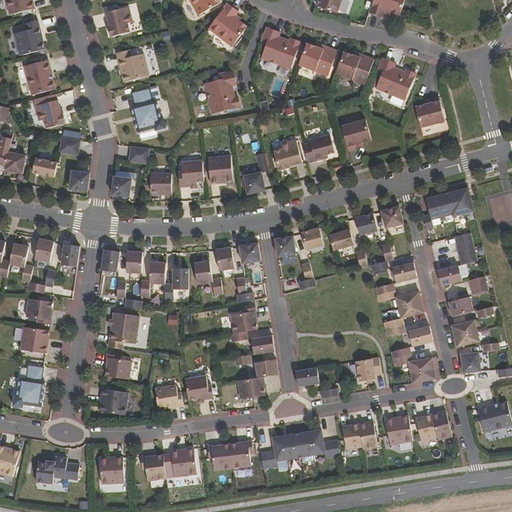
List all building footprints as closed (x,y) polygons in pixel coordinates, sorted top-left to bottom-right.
[(35,9),(32,0),(5,0),(9,15),(35,9)] [(189,0),(199,16),(220,4),(217,0),(189,0)] [(320,0),(318,8),(338,14),(342,0),(320,0)] [(374,0),(370,13),(383,17),(384,12),(390,14),(391,13),(400,16),(405,0),(374,0)] [(208,30),(232,48),(247,28),(239,22),(240,21),(235,18),(238,13),(227,5),(208,30)] [(130,7),(107,13),(110,26),(108,26),(111,37),(131,32),(129,23),(134,22),(130,7)] [(355,10),(355,20),(365,20),(365,10),(355,10)] [(45,50),(38,21),(25,24),(26,31),(14,34),(20,56),(45,50)] [(262,59),(291,70),(301,43),(291,39),(290,42),(282,39),(281,40),(278,39),(280,34),(267,29),(262,42),(267,44),(262,59)] [(298,70),(327,80),(336,56),(315,48),(314,52),(306,48),(298,70)] [(125,82),(150,76),(144,54),(133,57),(131,50),(118,53),(125,82)] [(336,74),(365,85),(375,61),(354,53),(353,56),(344,53),(336,74)] [(49,60),(25,65),(32,96),(56,90),(49,60)] [(375,92),(404,104),(415,78),(405,74),(404,77),(396,73),(395,75),(392,73),(395,68),(382,62),(376,75),(381,78),(375,92)] [(213,115),(241,107),(238,97),(235,98),(233,89),(231,90),(230,86),(236,85),(233,72),(219,75),(220,80),(205,84),(213,115)] [(154,103),(150,88),(132,93),(136,106),(132,107),(139,133),(156,128),(157,132),(167,129),(164,119),(162,120),(157,102),(154,103)] [(421,128),(445,122),(439,98),(425,101),(426,105),(416,108),(421,128)] [(58,101),(35,106),(39,122),(44,120),(46,129),(66,124),(63,114),(61,114),(58,101)] [(9,116),(0,113),(0,121),(7,123),(9,116)] [(350,151),(363,147),(362,143),(373,140),(367,120),(343,127),(350,151)] [(304,145),(309,163),(329,157),(328,154),(336,152),(331,134),(310,140),(311,143),(304,145)] [(78,155),(80,141),(63,138),(61,145),(60,152),(78,155)] [(303,162),(297,140),(282,144),(284,148),(275,151),(280,171),(291,168),(290,166),(303,162)] [(149,157),(150,149),(132,147),(130,162),(148,164),(149,157)] [(264,147),(256,148),(261,173),(244,176),(248,194),(266,191),(262,173),(269,171),(264,147)] [(0,165),(7,167),(10,153),(0,150),(0,165)] [(10,153),(7,167),(6,170),(23,174),(27,156),(10,153)] [(234,182),(232,156),(209,158),(211,184),(234,182)] [(33,173),(55,177),(58,163),(36,159),(33,173)] [(203,160),(182,162),(183,172),(179,173),(180,186),(192,185),(198,184),(198,182),(205,181),(203,160)] [(344,162),(332,165),(334,171),(345,169),(344,162)] [(71,189),(88,191),(90,173),(73,171),(71,189)] [(172,195),(172,174),(152,174),(152,192),(160,192),(159,195),(172,195)] [(113,195),(130,197),(133,179),(115,177),(113,195)] [(469,189),(458,191),(464,214),(474,212),(469,189)] [(464,214),(458,191),(447,194),(453,215),(453,217),(464,214)] [(453,215),(447,194),(437,197),(442,217),(453,215)] [(442,217),(437,197),(427,199),(431,215),(432,220),(442,217)] [(400,207),(382,211),(386,228),(404,223),(400,207)] [(378,230),(374,214),(356,218),(361,235),(378,230)] [(320,228),(303,233),(307,250),(324,245),(320,228)] [(351,230),(330,236),(334,251),(354,245),(351,230)] [(455,237),(457,244),(472,240),(471,233),(455,237)] [(294,237),(276,240),(279,257),(297,254),(294,237)] [(40,239),(36,260),(51,263),(55,242),(53,242),(40,239)] [(0,262),(2,263),(0,270),(0,276),(8,278),(10,265),(11,262),(3,261),(6,242),(0,240),(0,262)] [(451,240),(432,247),(436,257),(455,250),(451,240)] [(457,244),(459,251),(474,247),(472,240),(457,244)] [(30,282),(31,283),(34,267),(26,265),(30,247),(15,244),(11,262),(10,265),(25,267),(22,281),(30,282)] [(77,268),(80,247),(65,244),(62,265),(77,268)] [(259,244),(241,246),(243,264),(261,261),(259,244)] [(390,244),(383,246),(387,261),(394,260),(390,244)] [(459,251),(461,258),(476,254),(474,247),(459,251)] [(232,248),(217,250),(220,271),(235,268),(232,248)] [(117,273),(120,252),(105,250),(102,270),(117,273)] [(365,251),(357,253),(361,268),(369,266),(365,251)] [(142,273),(143,253),(128,252),(127,273),(142,273)] [(476,254),(461,258),(462,265),(478,261),(476,254)] [(399,259),(401,265),(412,262),(410,255),(399,259)] [(198,282),(214,280),(211,261),(195,263),(198,282)] [(388,269),(387,261),(372,265),(374,273),(388,269)] [(437,263),(438,270),(451,268),(450,261),(437,263)] [(166,263),(151,263),(150,281),(142,281),(141,297),(150,297),(150,284),(165,285),(166,263)] [(310,263),(303,265),(307,280),(314,278),(310,263)] [(414,263),(393,268),(397,283),(418,277),(414,263)] [(459,266),(438,271),(442,286),(463,281),(459,266)] [(189,269),(173,269),(173,285),(165,285),(165,300),(173,300),(173,290),(188,290),(189,269)] [(57,272),(49,270),(45,286),(53,287),(56,274),(57,272)] [(240,295),(248,293),(245,275),(237,276),(240,295)] [(470,281),(471,288),(486,284),(485,277),(470,281)] [(314,278),(307,280),(300,282),(302,290),(316,286),(314,278)] [(221,279),(214,280),(216,295),(224,294),(221,279)] [(44,294),(45,286),(31,283),(30,282),(28,291),(44,294)] [(118,297),(126,298),(126,283),(118,282),(118,297)] [(466,282),(445,288),(449,301),(470,294),(466,282)] [(394,284),(376,288),(378,295),(395,291),(394,284)] [(486,284),(471,288),(473,295),(488,291),(486,284)] [(397,298),(395,291),(378,295),(380,302),(397,298)] [(420,292),(397,298),(400,308),(422,302),(420,292)] [(240,295),(238,295),(239,303),(255,301),(253,293),(248,293),(240,295)] [(470,297),(449,302),(453,317),(474,312),(470,297)] [(53,302),(29,299),(27,317),(38,319),(38,323),(51,325),(53,313),(51,313),(53,302)] [(143,301),(127,299),(126,307),(142,310),(143,301)] [(425,312),(422,302),(400,308),(402,318),(425,312)] [(492,307),(477,311),(479,318),(494,314),(492,307)] [(231,316),(234,334),(247,332),(258,330),(256,319),(257,319),(255,308),(242,310),(243,314),(231,316)] [(114,312),(109,348),(123,350),(124,342),(136,344),(141,316),(114,312)] [(169,314),(169,324),(178,325),(179,314),(169,314)] [(404,326),(402,318),(385,323),(386,330),(404,326)] [(453,327),(455,337),(478,331),(475,321),(453,327)] [(406,332),(404,326),(386,330),(388,337),(406,332)] [(430,326),(410,332),(413,347),(434,341),(430,326)] [(47,354),(50,331),(24,327),(21,350),(47,354)] [(478,331),(455,337),(458,347),(480,341),(478,331)] [(234,334),(231,334),(233,343),(248,340),(247,332),(234,334)] [(273,336),(253,339),(255,354),(275,351),(273,336)] [(499,344),(483,345),(484,352),(500,351),(499,344)] [(410,348),(392,352),(394,359),(411,355),(410,348)] [(482,371),(479,353),(462,355),(464,373),(482,371)] [(106,376),(130,380),(132,361),(121,359),(122,356),(108,354),(107,366),(108,366),(106,376)] [(251,355),(235,358),(237,366),(252,364),(251,355)] [(411,355),(394,359),(395,366),(410,363),(412,373),(435,369),(433,358),(413,362),(411,355)] [(380,358),(357,362),(360,382),(376,380),(375,375),(382,373),(380,358)] [(257,363),(259,378),(264,377),(279,375),(277,360),(257,363)] [(44,367),(29,365),(26,379),(20,378),(17,397),(15,396),(13,406),(23,408),(24,404),(42,407),(45,382),(42,381),(44,367)] [(320,384),(317,368),(297,372),(299,387),(320,384)] [(511,368),(498,370),(499,378),(511,376),(511,368)] [(435,369),(412,373),(415,383),(436,379),(435,369)] [(208,386),(207,376),(186,379),(189,400),(197,399),(197,401),(214,398),(212,385),(208,386)] [(259,378),(239,381),(242,399),(266,396),(264,385),(265,385),(264,377),(259,378)] [(177,386),(155,390),(159,408),(165,407),(166,410),(184,406),(182,393),(178,393),(177,386)] [(123,415),(126,392),(103,389),(100,412),(123,415)] [(337,389),(322,392),(323,399),(338,396),(337,389)] [(511,420),(507,402),(479,409),(485,432),(511,425),(511,420)] [(447,412),(432,415),(438,437),(439,440),(453,437),(447,412)] [(438,437),(432,415),(417,419),(422,441),(438,437)] [(409,416),(387,420),(391,445),(413,441),(409,416)] [(374,422),(360,424),(363,446),(364,450),(378,447),(374,422)] [(363,446),(360,424),(343,427),(347,449),(363,446)] [(341,455),(338,440),(324,442),(322,430),(273,438),(276,451),(262,453),(264,469),(278,466),(277,462),(326,453),(327,458),(341,455)] [(242,443),(231,445),(234,469),(253,466),(251,454),(255,454),(253,440),(242,442),(242,443)] [(0,445),(0,473),(13,478),(21,452),(0,445)] [(234,469),(231,445),(219,447),(219,446),(209,447),(211,461),(215,460),(216,472),(234,469)] [(198,475),(195,449),(172,452),(175,477),(198,475)] [(167,479),(164,456),(153,457),(153,456),(141,457),(143,470),(147,470),(148,481),(167,479)] [(39,462),(37,482),(54,484),(55,477),(79,480),(80,465),(67,463),(68,459),(56,457),(56,462),(48,461),(48,463),(39,462)] [(124,457),(101,459),(102,485),(125,483),(124,457)]
